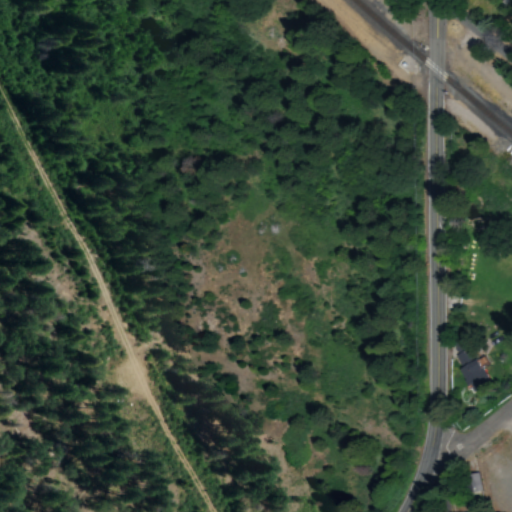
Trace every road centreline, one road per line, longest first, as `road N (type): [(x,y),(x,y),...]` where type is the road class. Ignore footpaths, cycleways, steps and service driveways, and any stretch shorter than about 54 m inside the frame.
road 1 (tertiary): [(435,0),(436,390)]
road 2 (tertiary): [(436,390),(424,467),(403,511)]
